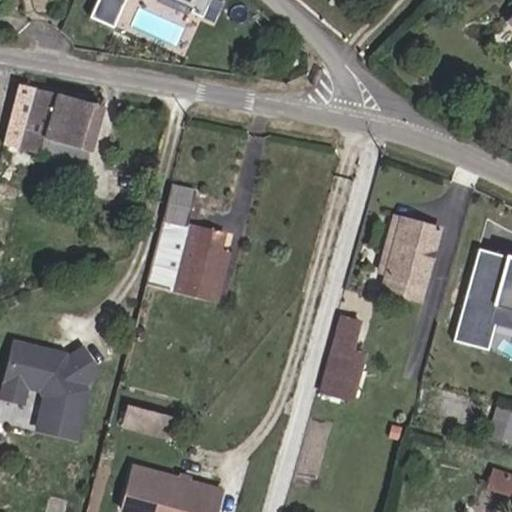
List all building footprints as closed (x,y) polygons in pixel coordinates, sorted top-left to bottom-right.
[(94,0),(91,15),(115,22),(120,0),(94,0)] [(169,0),(190,9),(188,12),(201,18),(208,0),(169,0)] [(25,85),(9,152),(83,170),(99,103),(25,85)] [(167,195),(196,203),(205,168),(176,161),(167,195)] [(162,207),(165,196),(154,192),(150,203),(162,207)] [(144,280),(172,288),(196,203),(167,195),(144,280)] [(231,213),(196,203),(172,288),(218,300),(235,237),(225,234),(231,213)] [(371,284),(379,286),(400,215),(391,213),(371,284)] [(437,226),(400,215),(379,286),(417,297),(437,226)] [(511,257),(475,247),(451,334),(480,342),(491,304),(511,309),(511,257)] [(343,291),(328,344),(348,350),(352,350),(366,297),(343,291)] [(511,325),(495,322),(490,339),(510,344),(511,335),(511,325)] [(51,349),(14,340),(5,378),(26,383),(39,387),(44,394),(36,426),(74,436),(86,390),(80,389),(82,381),(96,372),(82,348),(68,357),(54,353),(51,349)] [(347,402),(359,358),(327,348),(314,394),(347,402)] [(22,400),(26,383),(5,378),(0,394),(22,400)] [(159,414),(127,406),(123,423),(155,431),(159,414)] [(511,411),(501,408),(490,440),(511,447),(511,411)] [(169,435),(174,418),(159,414),(155,431),(169,435)] [(213,511),(220,486),(131,463),(120,507),(139,511),(213,511)] [(511,499),(511,482),(498,478),(493,494),(511,499)]
